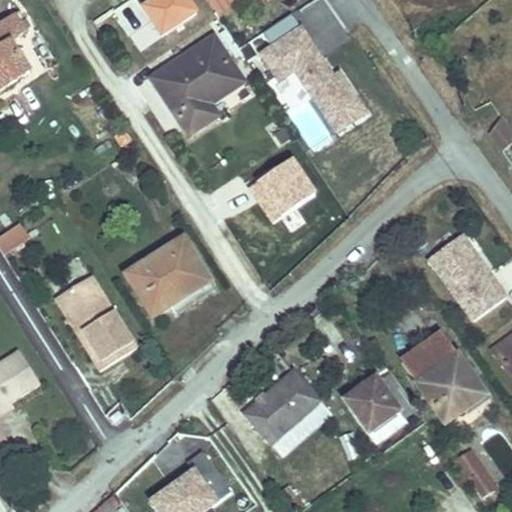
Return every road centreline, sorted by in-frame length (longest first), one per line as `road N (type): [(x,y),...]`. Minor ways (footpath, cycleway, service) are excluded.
road 1 (unclassified): [(466,137),(119,450),(63,511)]
road 2 (unclassified): [(466,137),(366,0)]
